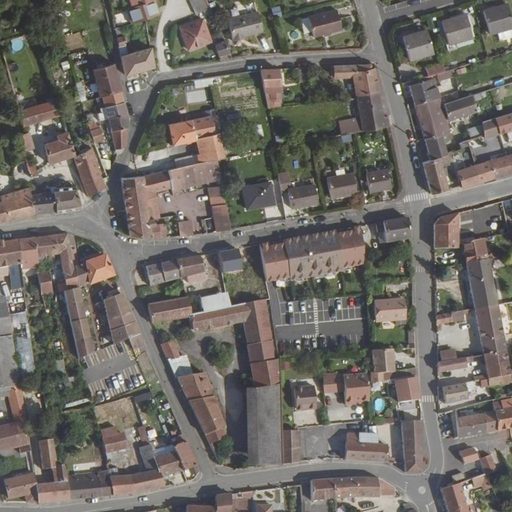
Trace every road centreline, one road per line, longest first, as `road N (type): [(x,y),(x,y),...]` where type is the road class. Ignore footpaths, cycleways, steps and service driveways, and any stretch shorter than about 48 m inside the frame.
road 1 (residential): [(418,207),(115,255)]
road 2 (tertiary): [(418,207),(426,494)]
road 3 (residential): [(141,119),(157,79),(382,56)]
road 4 (residential): [(210,485),(115,255)]
road 5 (tertiary): [(210,485),(370,469),(426,494)]
road 6 (tertiary): [(382,56),(418,207)]
road 7 (tertiary): [(64,511),(210,485)]
road 8 (residential): [(104,0),(126,98),(141,119)]
